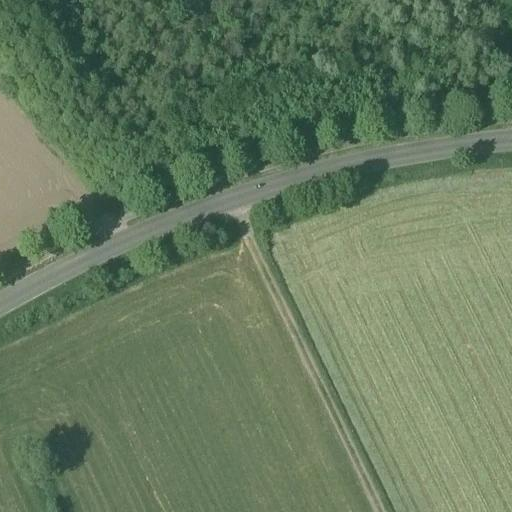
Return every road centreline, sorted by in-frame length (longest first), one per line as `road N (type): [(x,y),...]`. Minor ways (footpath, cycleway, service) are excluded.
road 1 (residential): [(0,304),(136,232),(376,157),(511,139)]
road 2 (track): [(379,511),(231,203)]
